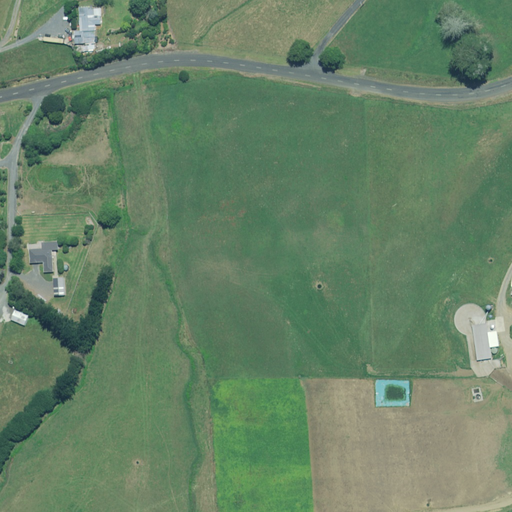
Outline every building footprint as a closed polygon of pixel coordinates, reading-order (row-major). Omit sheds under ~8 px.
[(92,10),(92,7),(81,7),(82,18),(85,18),(85,31),(77,31),(77,44),(98,43),(97,24),(104,24),(104,9),(96,10),(92,10)] [(60,250),(60,242),(43,242),(44,249),(31,250),(31,263),(45,263),(45,273),(55,272),(55,250),(60,250)] [(47,300),(40,295),(36,300),(43,305),(47,300)] [(30,317),(16,311),(12,320),(26,326),(30,317)] [(70,323),(72,320),(65,314),(62,317),(66,321),(67,321),(70,323)]
